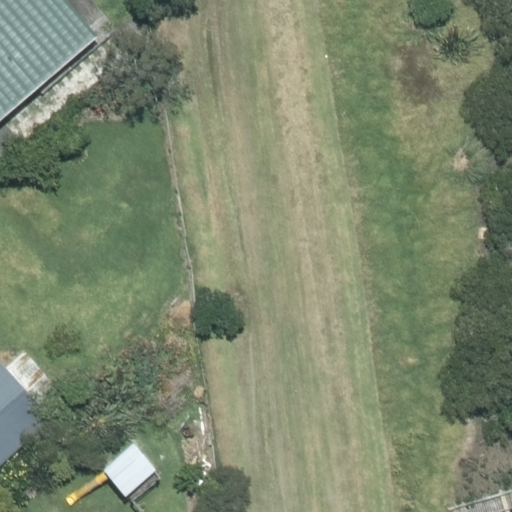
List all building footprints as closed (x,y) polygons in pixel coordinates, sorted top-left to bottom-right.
[(0,0),(0,97),(81,26),(58,0),(0,0)] [(141,167),(145,196),(163,194),(160,165),(141,167)] [(163,311),(177,329),(191,318),(178,300),(163,311)] [(0,364),(0,450),(64,391),(21,347),(2,367),(0,364)] [(165,476),(139,450),(105,485),(132,510),(165,476)]
